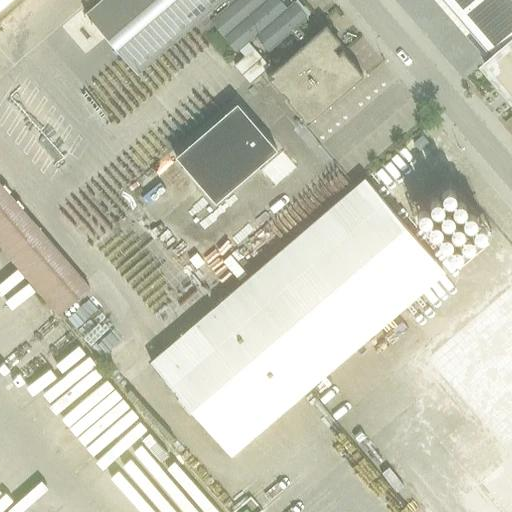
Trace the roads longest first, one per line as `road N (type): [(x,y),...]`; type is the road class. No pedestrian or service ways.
road 1 (unclassified): [(511,175),(360,0)]
road 2 (unknown): [(0,410),(54,476),(97,511)]
